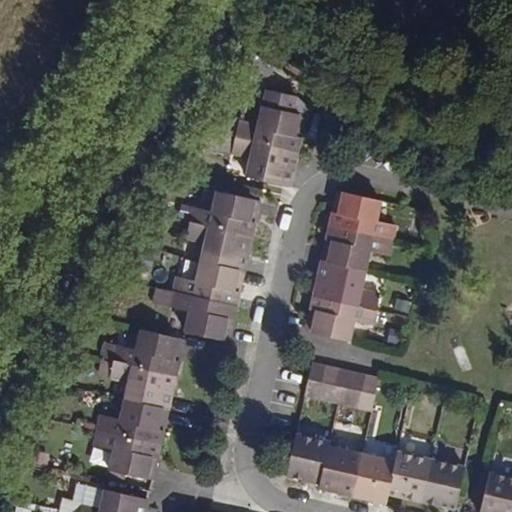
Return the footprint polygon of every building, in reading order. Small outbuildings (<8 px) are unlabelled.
[(299,94),(266,87),(263,102),(296,109),(299,94)] [(304,115),(261,106),(257,127),(238,123),(231,153),(251,157),(247,176),(288,185),(304,115)] [(212,132),(232,136),(234,123),(215,118),(212,132)] [(259,201),(217,192),(213,211),(194,207),(191,221),(187,237),(205,241),(197,280),(176,275),(172,291),(154,287),(151,303),(191,312),(187,333),(229,342),(259,201)] [(381,202),(338,192),(306,333),(349,343),(353,322),(372,326),(379,294),(361,290),(370,253),(387,256),(394,224),(377,220),(381,202)] [(194,207),(184,204),(181,219),(191,221),(194,207)] [(183,340),(141,330),(136,351),(116,346),(110,375),(129,380),(120,421),(101,417),(94,445),(113,450),(109,470),(151,480),(183,340)] [(116,346),(106,344),(100,373),(110,375),(116,346)] [(379,378),(311,363),(304,396),(371,411),(379,378)] [(329,443),(294,435),(285,476),(318,483),(317,488),(386,504),(388,495),(454,510),(464,468),(397,453),(395,462),(328,447),(329,443)] [(47,468),(51,454),(30,448),(26,462),(47,468)] [(511,511),(511,479),(489,474),(479,511),(511,511)] [(71,499),(63,497),(59,511),(77,511),(79,506),(98,510),(102,489),(74,482),(71,499)] [(102,489),(98,510),(79,506),(77,511),(143,511),(146,498),(102,489)]
